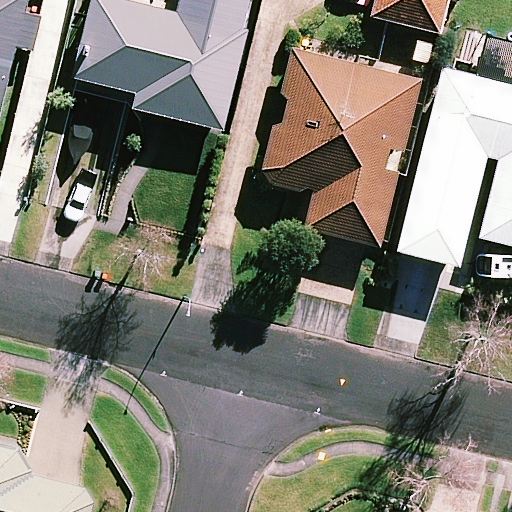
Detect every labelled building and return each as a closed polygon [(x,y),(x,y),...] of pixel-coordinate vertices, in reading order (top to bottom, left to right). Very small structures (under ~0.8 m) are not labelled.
[(47,1),(43,0),(0,0),(0,117),(16,51),(34,55),(47,1)] [(243,34),(98,0),(97,0),(77,84),(137,98),(133,113),(220,133),(243,34)] [(375,0),(371,20),(437,36),(445,0),(375,0)] [(477,241),(511,249),(511,47),(487,42),(478,81),(440,72),(423,144),(464,154),(461,169),(492,177),(477,241)] [(416,83),(288,53),(258,184),(311,196),(303,232),(378,249),(395,175),(380,171),(384,152),(399,155),(416,83)] [(0,511),(91,511),(96,494),(0,470),(0,511)]
